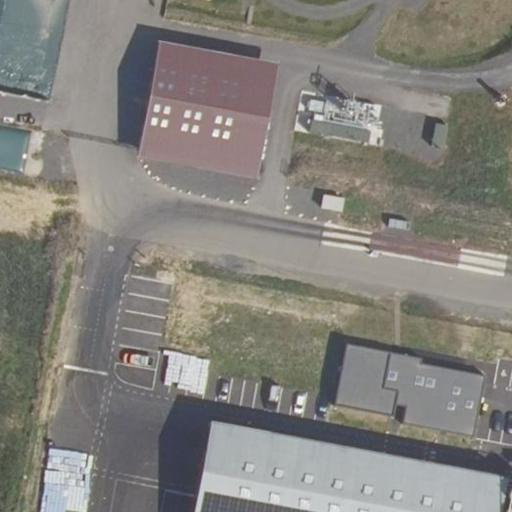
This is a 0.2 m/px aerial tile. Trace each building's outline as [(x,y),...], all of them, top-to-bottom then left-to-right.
[(61,40),(67,0),(0,0),(0,80),(49,89),(52,72),(32,68),(36,44),(61,40)] [(159,35),(137,150),(257,173),(279,58),(159,35)] [(414,94),(412,103),(438,108),(440,99),(414,94)] [(193,511),(500,511),(507,478),(212,420),(193,511)] [(511,511),(511,479),(507,478),(500,511),(511,511)]
